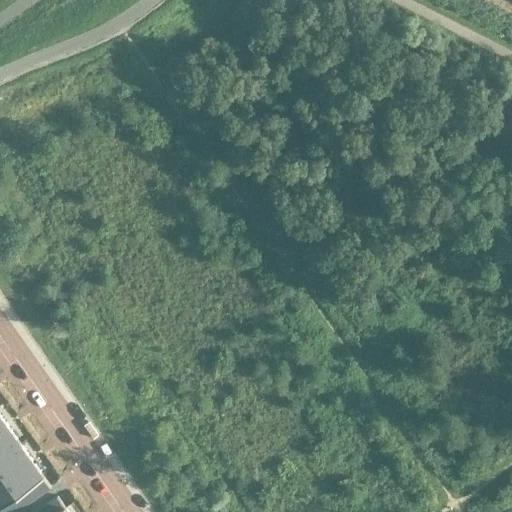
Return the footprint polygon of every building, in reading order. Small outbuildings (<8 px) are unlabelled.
[(8,424),(0,429),(0,455),(20,441),(8,424)] [(20,441),(0,455),(0,468),(6,477),(32,458),(20,441)] [(32,458),(6,477),(18,495),(25,490),(31,485),(38,481),(45,476),(32,458)] [(45,476),(38,481),(45,491),(52,486),(45,476)] [(6,477),(0,480),(0,507),(5,504),(12,499),(18,495),(6,477)] [(38,481),(31,485),(39,496),(45,491),(38,481)] [(31,485),(25,490),(32,500),(39,496),(31,485)] [(25,490),(18,495),(25,505),(32,500),(25,490)] [(18,495),(12,499),(19,509),(25,505),(18,495)] [(58,496),(52,500),(59,510),(65,506),(58,496)] [(12,499),(5,504),(10,511),(15,511),(19,509),(12,499)] [(52,500),(45,505),(50,511),(56,511),(59,510),(52,500)]
